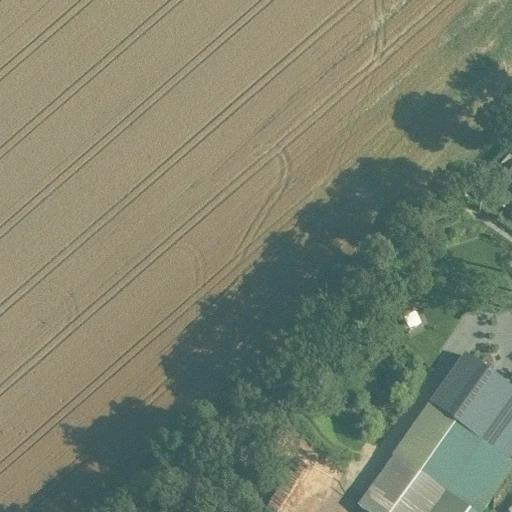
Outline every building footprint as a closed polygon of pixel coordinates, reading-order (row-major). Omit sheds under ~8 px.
[(422,310),(401,317),(407,335),(428,328),(422,310)] [(511,397),(511,391),(467,359),(445,389),(468,405),(493,424),(511,397)] [(445,389),(395,459),(419,476),(468,405),(445,389)] [(511,397),(493,424),(481,442),(507,461),(508,459),(511,454),(511,397)] [(419,476),(395,459),(360,509),(365,511),(430,511),(481,442),(493,424),(468,405),(419,476)] [(481,442),(430,511),(482,511),(511,470),(511,461),(508,459),(507,461),(481,442)]
